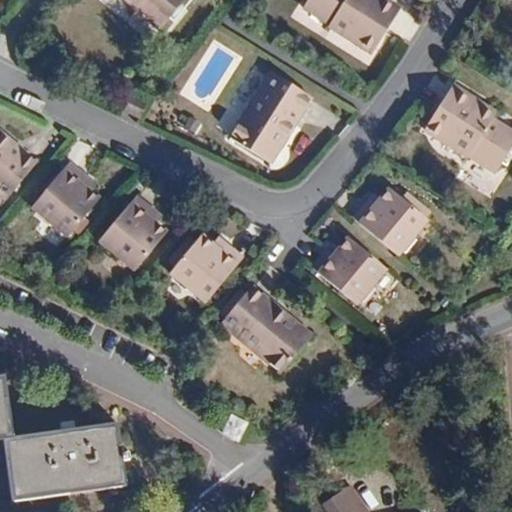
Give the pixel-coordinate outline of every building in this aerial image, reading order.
[(125,0),(136,9),(137,8),(141,4),(165,24),(185,0),(191,0),(193,1),(193,0),(125,0)] [(333,21),(330,26),(329,28),(372,55),(401,9),(386,0),(307,0),(305,4),(333,21)] [(141,4),(137,8),(162,28),(165,24),(141,4)] [(303,9),(330,26),(333,21),(305,4),(303,9)] [(311,99),(270,73),(229,138),(270,165),(311,99)] [(467,158),(468,157),(471,153),(498,170),(511,146),(511,131),(493,120),(497,113),(453,86),(424,131),(467,158)] [(147,105),(132,97),(124,112),(139,119),(147,105)] [(38,163),(0,132),(0,195),(7,200),(38,163)] [(471,153),(468,157),(495,174),(498,170),(471,153)] [(100,198),(91,191),(85,187),(90,181),(69,164),(33,207),(68,237),(100,198)] [(85,187),(91,191),(95,186),(90,181),(85,187)] [(369,201),(353,221),(397,258),(427,221),(389,190),(381,200),(376,207),(369,201)] [(375,195),(369,201),(376,207),(381,200),(375,195)] [(168,232),(157,224),(151,218),(156,212),(137,196),(100,241),(135,271),(168,232)] [(151,218),(157,224),(163,217),(156,212),(151,218)] [(221,250),(215,244),(203,234),(171,273),(207,303),(244,259),(226,243),(221,250)] [(220,238),(215,244),(221,250),(226,243),(220,238)] [(335,256),(328,251),(312,270),(357,306),(386,270),(349,239),(340,250),(335,256)] [(334,244),(328,251),(335,256),(340,250),(334,244)] [(237,306),(232,301),(221,315),(226,319),(221,325),(280,375),(312,336),(253,287),(246,296),(237,306)] [(240,291),(232,301),(237,306),(246,296),(240,291)] [(11,503),(126,488),(118,425),(14,439),(5,377),(0,378),(0,441),(2,441),(11,503)] [(232,416),(224,435),(239,442),(248,424),(232,416)] [(364,511),(349,489),(322,505),(326,511),(364,511)]
